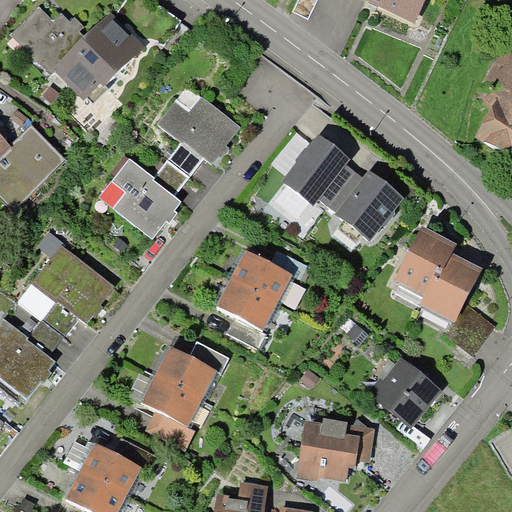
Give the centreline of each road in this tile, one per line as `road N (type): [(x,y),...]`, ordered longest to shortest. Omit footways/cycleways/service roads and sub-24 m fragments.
road 1 (residential): [(289,107),(0,478)]
road 2 (secondary): [(511,231),(387,116),(228,0)]
road 3 (residential): [(511,364),(396,511)]
